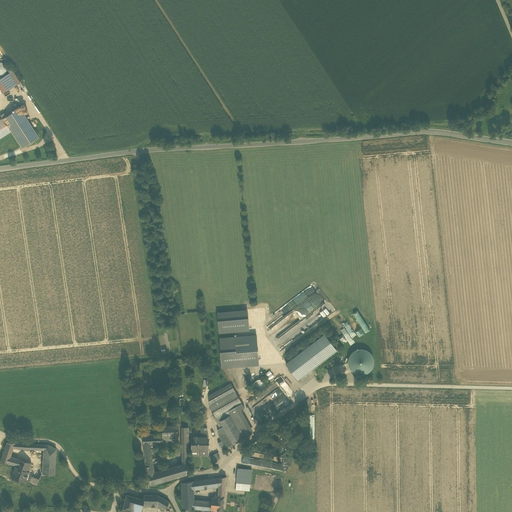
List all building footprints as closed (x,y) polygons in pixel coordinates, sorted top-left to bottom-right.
[(9,73),(17,84),(20,82),(11,69),(8,71),(9,73)] [(0,78),(0,82),(6,91),(17,84),(9,73),(0,78)] [(19,108),(6,117),(2,119),(10,131),(22,148),(39,137),(28,120),(27,120),(19,108)] [(2,119),(1,120),(0,120),(0,137),(10,131),(2,119)] [(249,329),(247,309),(218,312),(219,332),(249,329)] [(286,364),(298,380),(337,351),(325,334),(286,364)] [(220,338),(222,368),(259,365),(256,335),(220,338)] [(349,357),(348,362),(349,367),(352,371),(356,374),(361,375),(366,374),(370,371),(373,367),(374,362),(373,357),(370,353),(366,350),(361,349),(356,350),(352,353),(349,357)] [(255,389),(258,391),(262,390),(265,388),(266,385),(265,381),(263,378),(260,377),(256,378),(254,380),(252,383),(253,387),(255,389)] [(209,401),(210,407),(236,392),(232,385),(231,383),(209,395),(209,401)] [(210,407),(216,418),(217,417),(228,411),(242,403),(236,392),(210,407)] [(269,405),(262,410),(260,407),(262,405),(262,404),(266,403),(271,401),(270,399),(274,397),(273,395),(275,394),(274,392),(252,406),(253,412),(255,411),(257,411),(258,410),(263,410),(261,411),(264,417),(267,416),(266,410),(269,410),(267,407),(272,405),(269,405)] [(242,403),(228,411),(230,415),(244,439),(251,435),(253,432),(241,410),(245,408),(242,403)] [(217,417),(220,421),(230,415),(228,411),(217,417)] [(244,439),(230,415),(220,421),(223,427),(229,437),(233,444),(244,439)] [(220,428),(223,427),(220,421),(217,417),(216,418),(214,418),(220,428)] [(162,436),(162,443),(177,442),(177,425),(161,425),(162,436)] [(222,441),(227,448),(233,444),(229,437),(223,427),(220,428),(218,429),(219,433),(223,440),(222,441)] [(209,434),(208,434),(201,433),(201,434),(202,437),(202,450),(200,450),(200,454),(201,454),(208,454),(208,434),(209,434)] [(264,441),(279,451),(283,445),(267,435),(264,441)] [(142,437),(146,464),(152,463),(149,443),(162,443),(162,436),(142,437)] [(200,450),(202,450),(202,437),(197,437),(197,436),(193,436),(193,437),(191,437),(190,450),(200,450)] [(222,450),(222,451),(227,448),(222,441),(218,443),(222,450)] [(48,445),(43,445),(43,450),(42,474),(54,475),(56,449),(48,445)] [(10,457),(11,452),(4,451),(0,461),(0,462),(14,466),(15,464),(20,466),(18,471),(28,474),(29,468),(31,463),(10,457)] [(211,456),(214,462),(220,459),(217,453),(211,456)] [(186,475),(186,462),(182,464),(154,472),(148,473),(150,485),(186,475)] [(11,478),(24,483),(25,480),(26,478),(27,475),(28,474),(18,471),(20,466),(15,464),(14,466),(13,471),(14,471),(13,472),(12,472),(13,473),(11,478)] [(27,475),(30,476),(39,479),(41,475),(41,474),(40,474),(30,470),(30,469),(29,468),(28,474),(27,475)] [(250,484),(251,469),(238,468),(236,483),(250,484)] [(37,485),(39,479),(30,476),(28,482),(37,485)] [(192,490),(218,487),(219,478),(194,481),(192,481),(192,490)] [(182,508),(193,509),(193,505),(193,500),(192,490),(192,481),(181,483),(182,508)] [(140,511),(142,505),(144,500),(143,500),(130,496),(126,495),(122,509),(131,511),(140,511)] [(157,505),(164,509),(169,502),(157,495),(143,495),(143,500),(144,500),(142,505),(157,505)] [(211,501),(210,505),(210,510),(222,511),(224,497),(218,497),(217,497),(217,496),(214,495),(214,498),(211,497),(211,501)] [(211,501),(193,500),(193,505),(203,506),(203,504),(207,505),(206,510),(207,510),(208,505),(210,505),(211,501)]
